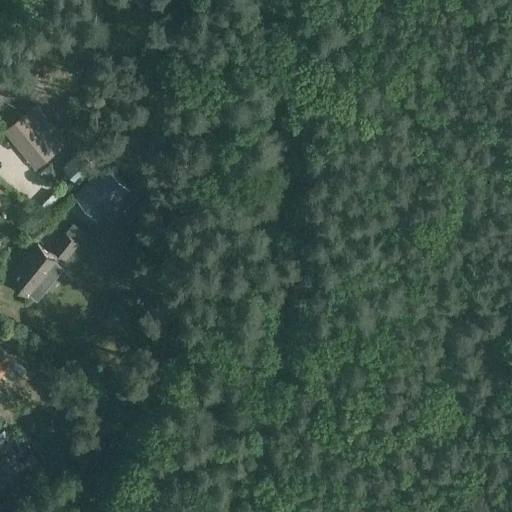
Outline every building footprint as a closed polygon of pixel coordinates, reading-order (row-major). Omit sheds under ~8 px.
[(69,142),(37,103),(4,129),(37,169),(69,142)] [(85,144),(63,166),(79,182),(101,161),(85,144)] [(130,187),(108,164),(74,196),(96,219),(130,187)] [(66,259),(80,242),(65,231),(52,249),(66,259)] [(36,246),(10,279),(28,294),(30,292),(35,297),(39,296),(54,278),(54,274),(48,270),(57,259),(38,244),(36,246)] [(155,321),(142,314),(137,325),(150,332),(155,321)] [(0,345),(0,375),(15,359),(0,345)]
